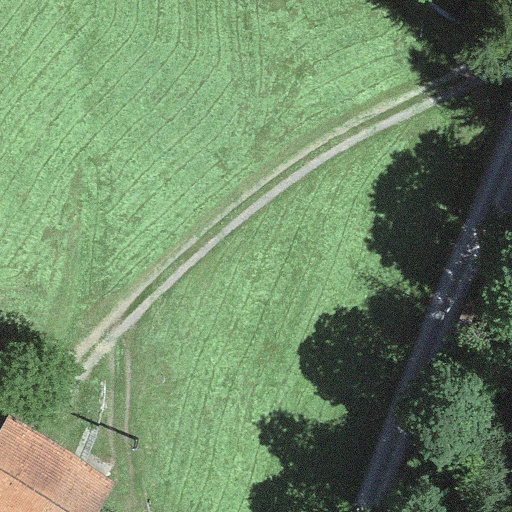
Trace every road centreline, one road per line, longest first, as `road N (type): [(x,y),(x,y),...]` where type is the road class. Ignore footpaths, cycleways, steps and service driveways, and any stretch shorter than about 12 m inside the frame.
road 1 (track): [(45,405),(131,309),(230,217),(318,152),(464,78),(511,70)]
road 2 (track): [(365,511),(511,134)]
